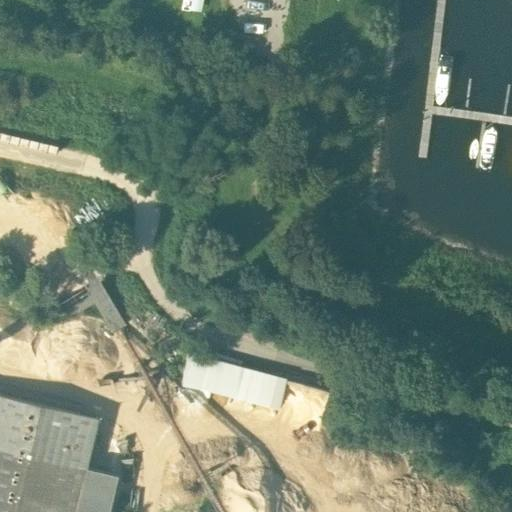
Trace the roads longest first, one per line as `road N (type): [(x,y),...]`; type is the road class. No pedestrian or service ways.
road 1 (unclassified): [(133,257),(186,322),(511,424)]
road 2 (track): [(242,178),(195,120),(78,74),(0,54)]
road 3 (unclassified): [(0,149),(139,190),(144,207),(133,257)]
road 4 (unclassified): [(0,214),(65,262),(91,268),(133,257)]
